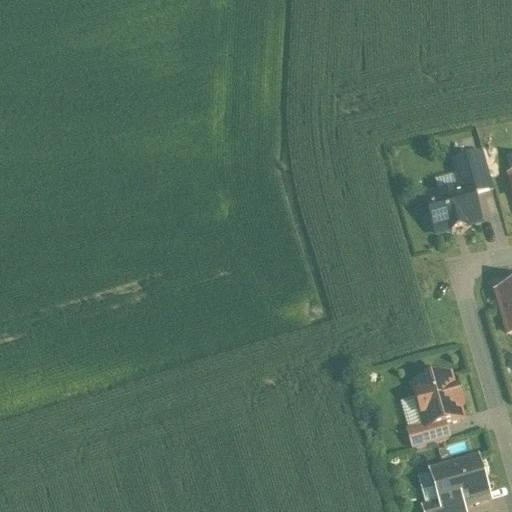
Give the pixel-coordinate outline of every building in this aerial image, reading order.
[(483,156),(455,164),(463,191),(470,189),(472,197),(493,191),(483,156)] [(463,191),(426,202),(430,213),(427,217),(429,223),(433,225),(436,237),(450,232),(451,234),(467,230),(466,228),(480,224),(472,197),(470,189),(463,191)] [(511,290),(497,295),(509,337),(511,336),(511,290)] [(449,379),(414,389),(426,430),(426,431),(444,426),(462,421),(458,409),(462,408),(456,390),(453,390),(449,379)] [(426,430),(409,435),(414,453),(449,443),(444,426),(426,431),(426,430)] [(477,462),(432,475),(441,505),(443,511),(449,511),(461,509),(488,501),(477,462)]
